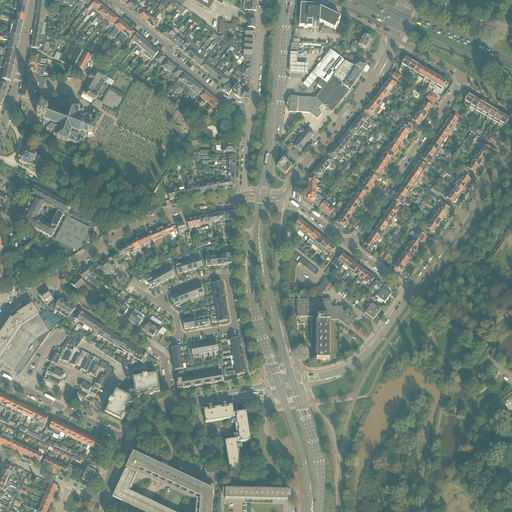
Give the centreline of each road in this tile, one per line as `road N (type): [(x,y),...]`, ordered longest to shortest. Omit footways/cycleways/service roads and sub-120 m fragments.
road 1 (tertiary): [(49,280),(125,231),(241,195)]
road 2 (residential): [(348,243),(462,77)]
road 3 (secondary): [(268,194),(289,0)]
road 4 (secondary): [(256,196),(250,282),(278,386)]
road 5 (secondary): [(280,0),(257,192)]
road 6 (tertiary): [(284,194),(373,79),(394,36)]
road 7 (secondary): [(292,383),(263,260),(267,198)]
road 8 (residential): [(251,109),(226,102),(101,0)]
road 9 (residential): [(511,147),(411,292)]
road 10 (residential): [(180,336),(233,324),(227,280),(201,278),(156,300)]
road 11 (residential): [(292,383),(347,370),(378,342),(411,292)]
road 12 (tertiary): [(0,130),(31,0)]
road 13 (residential): [(511,379),(411,292)]
road 14 (secondary): [(319,511),(319,465),(292,383)]
road 15 (secondary): [(278,386),(305,469),(308,511)]
road 16 (residential): [(49,280),(155,351)]
road 17 (primary): [(398,27),(511,73)]
